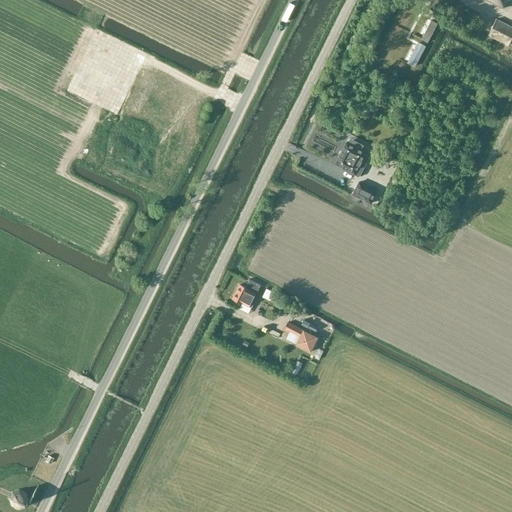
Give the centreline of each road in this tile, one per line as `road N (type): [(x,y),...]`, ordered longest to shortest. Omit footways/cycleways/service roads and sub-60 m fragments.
road 1 (unclassified): [(41,511),(293,0)]
road 2 (tertiary): [(263,178),(147,414)]
road 3 (tertiary): [(263,178),(351,0)]
